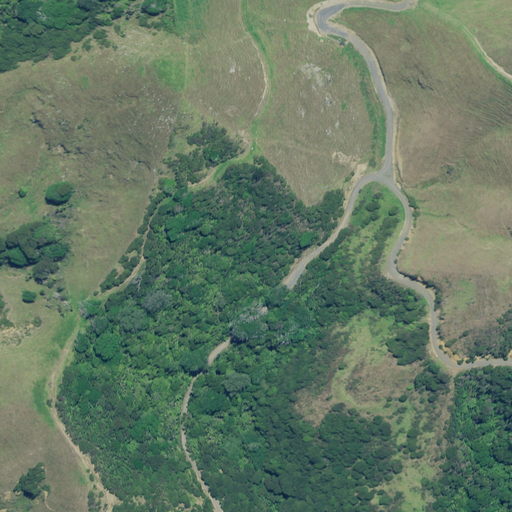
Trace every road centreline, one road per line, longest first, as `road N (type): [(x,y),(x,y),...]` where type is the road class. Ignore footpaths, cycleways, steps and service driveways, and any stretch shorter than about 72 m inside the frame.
road 1 (track): [(220,511),(183,440),(189,375),(341,231),(358,185),(374,172),(400,182),(402,225),(380,264),(398,299),(418,298),(426,348),(511,353)]
road 2 (track): [(406,0),(395,8),(340,4),(325,9),(322,20),(371,63),(385,96),(386,176)]
